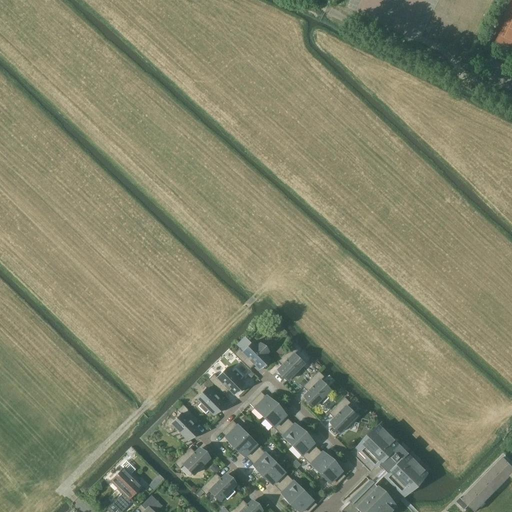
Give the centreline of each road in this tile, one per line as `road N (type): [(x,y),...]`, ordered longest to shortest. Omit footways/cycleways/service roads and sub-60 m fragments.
road 1 (residential): [(320,511),(362,471),(267,378),(206,440)]
road 2 (residential): [(511,99),(325,11)]
road 3 (track): [(78,502),(64,488),(149,401)]
